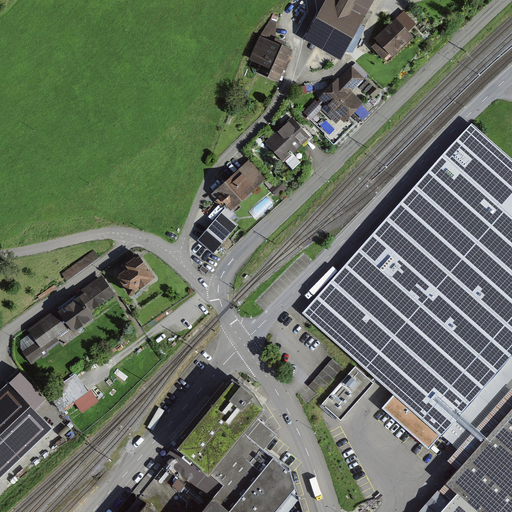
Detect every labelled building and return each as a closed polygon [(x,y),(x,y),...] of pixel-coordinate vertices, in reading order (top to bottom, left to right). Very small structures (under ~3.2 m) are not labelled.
[(351,0),(352,0),(351,0),(325,0),(302,41),(336,60),(369,0),(351,0)] [(373,42),(369,45),(380,58),(383,55),(385,58),(412,36),(408,32),(417,24),(404,10),(370,38),(373,42)] [(293,51),(263,36),(250,62),(260,67),(256,74),(276,84),(293,51)] [(362,78),(349,67),(338,81),(335,79),(316,100),(324,107),(343,123),(362,102),(350,92),(362,78)] [(312,119),(324,107),(316,100),(305,112),(312,119)] [(309,137),(291,118),(264,143),(282,162),(309,137)] [(511,162),(470,125),(304,316),(390,393),(381,407),(425,448),(509,356),(511,358),(511,162)] [(242,166),(214,191),(228,204),(232,208),(268,174),(255,161),(245,170),(242,166)] [(232,208),(228,204),(198,238),(215,252),(239,224),(232,208)] [(96,250),(63,272),(68,280),(101,257),(96,250)] [(151,275),(136,255),(109,275),(125,295),(151,275)] [(38,344),(24,353),(30,362),(61,341),(63,345),(81,333),(77,327),(94,316),(91,311),(115,295),(102,276),(27,328),(38,344)] [(332,358),(311,386),(322,394),(344,366),(332,358)] [(341,420),(366,392),(359,385),(368,375),(356,365),(322,402),(341,420)] [(0,478),(50,431),(28,409),(40,397),(15,370),(0,383),(0,478)] [(85,390),(74,374),(46,393),(57,409),(85,390)] [(262,404),(230,377),(175,441),(207,468),(210,464),(258,410),(262,404)] [(511,511),(511,403),(443,482),(457,491),(438,511),(511,511)] [(282,431),(258,410),(210,464),(242,492),(274,456),(267,449),(282,431)] [(290,469),(274,456),(242,492),(229,509),(233,511),(274,511),(294,487),(290,469)] [(190,511),(156,511),(142,500),(131,511),(233,511),(229,509),(208,491),(190,511)]
